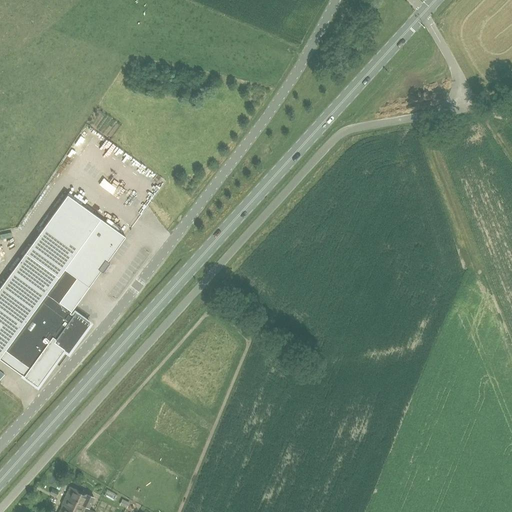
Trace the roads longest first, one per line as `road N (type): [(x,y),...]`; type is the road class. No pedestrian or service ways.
road 1 (unclassified): [(470,99),(335,137),(0,510)]
road 2 (primary): [(0,481),(423,13)]
road 3 (unclassified): [(0,446),(268,113),(338,0)]
